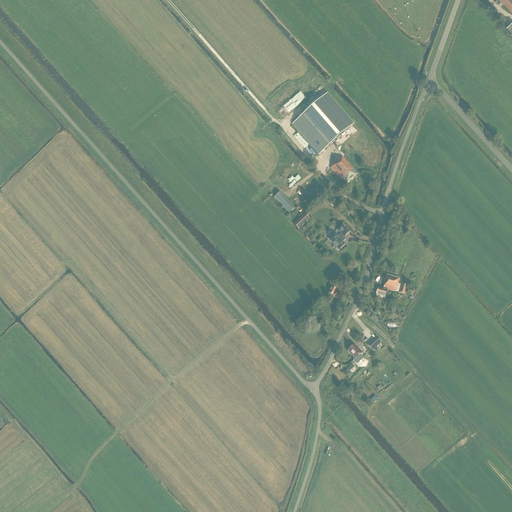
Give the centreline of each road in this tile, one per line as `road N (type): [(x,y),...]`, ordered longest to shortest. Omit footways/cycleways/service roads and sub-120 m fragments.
road 1 (unclassified): [(309,387),(0,41)]
road 2 (unclassified): [(309,387),(358,298),(429,78)]
road 3 (track): [(74,488),(117,431),(249,322)]
road 4 (track): [(169,0),(275,120)]
road 5 (unclassified): [(293,511),(317,437),(320,407),(309,387)]
road 6 (unclassified): [(511,169),(429,78)]
